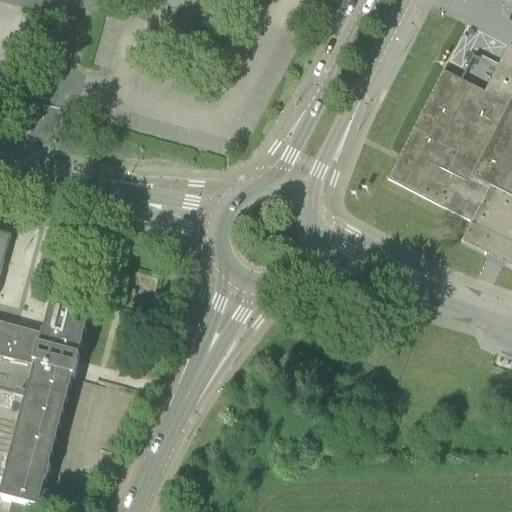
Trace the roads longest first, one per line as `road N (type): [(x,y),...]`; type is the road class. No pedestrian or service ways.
road 1 (tertiary): [(133,511),(244,281)]
road 2 (tertiary): [(305,202),(408,0)]
road 3 (residential): [(218,223),(0,162)]
road 4 (tertiary): [(374,0),(267,185)]
road 5 (residential): [(511,320),(315,253)]
